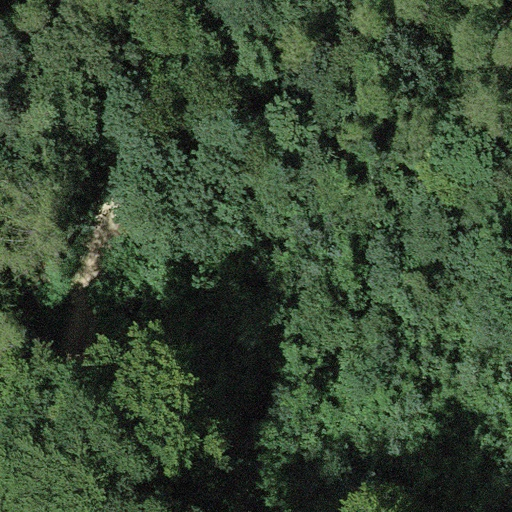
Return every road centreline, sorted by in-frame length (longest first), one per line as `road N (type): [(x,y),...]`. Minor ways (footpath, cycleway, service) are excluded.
road 1 (track): [(269,511),(344,394),(442,195),(511,8)]
road 2 (track): [(36,511),(162,0)]
